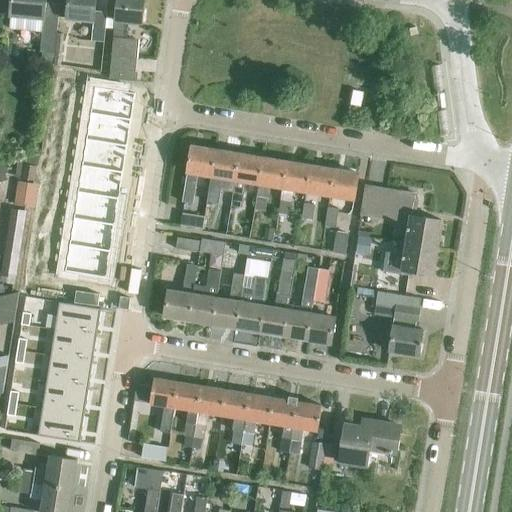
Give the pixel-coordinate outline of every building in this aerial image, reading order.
[(10,30),(43,33),(40,64),(54,66),(60,4),(47,3),(46,0),(11,0),(10,16),(11,16),(10,30)] [(91,40),(104,41),(105,29),(106,19),(107,10),(96,10),(96,0),(68,0),(66,19),(93,21),(91,40)] [(115,30),(115,31),(126,32),(127,20),(143,21),(145,0),(118,0),(116,20),(106,19),(105,29),(115,30)] [(126,32),(115,31),(111,78),(134,80),(136,58),(132,56),(133,48),(137,48),(138,38),(126,37),(126,32)] [(54,66),(62,67),(64,35),(57,34),(54,66)] [(94,87),(89,114),(132,121),(136,94),(94,87)] [(58,97),(56,109),(64,110),(66,98),(58,97)] [(56,109),(54,120),(62,122),(64,110),(56,109)] [(89,114),(85,140),(127,147),(132,121),(89,114)] [(85,140),(81,166),(123,173),(127,147),(85,140)] [(198,174),(211,177),(215,151),(191,147),(187,173),(182,203),(193,204),(198,174)] [(49,149),(48,161),(56,162),(58,150),(49,149)] [(211,177),(235,180),(239,155),(215,151),(211,177)] [(246,182),(259,184),(263,159),(239,155),(235,180),(231,206),(241,208),(246,182)] [(270,186),(282,188),(287,163),(263,159),(259,184),(254,210),(265,212),(270,186)] [(48,161),(46,173),(54,174),(56,162),(48,161)] [(287,163),(282,188),(278,214),(288,215),(293,190),(306,192),(310,167),(287,163)] [(23,179),(34,181),(36,167),(25,165),(23,179)] [(81,166),(77,193),(119,199),(123,173),(81,166)] [(333,171),(310,167),(306,192),(330,196),(333,171)] [(359,175),(333,171),(330,196),(354,200),(359,175)] [(207,202),(218,204),(221,190),(210,188),(207,202)] [(408,230),(406,243),(436,248),(440,220),(414,216),(417,196),(366,188),(361,215),(401,222),(400,229),(408,230)] [(77,193),(73,219),(115,226),(119,199),(77,193)] [(41,202),(39,213),(47,215),(49,203),(41,202)] [(302,218),(313,220),(316,206),(304,204),(302,218)] [(25,275),(28,209),(11,208),(8,274),(25,275)] [(328,208),(325,226),(336,228),(339,210),(328,208)] [(39,213),(37,225),(45,227),(47,215),(39,213)] [(181,226),(202,229),(204,218),(183,214),(181,226)] [(73,219),(69,245),(111,252),(115,226),(73,219)] [(337,232),(333,253),(345,255),(349,235),(337,232)] [(177,238),(176,249),(199,253),(201,242),(177,238)] [(35,240),(33,252),(41,253),(43,241),(35,240)] [(431,275),(436,248),(406,243),(404,255),(386,252),(383,271),(408,275),(409,272),(431,275)] [(69,245),(64,272),(106,279),(111,252),(69,245)] [(291,296),(296,261),(284,258),(275,309),(264,307),(259,332),(283,336),(289,304),(291,296)] [(163,317),(188,321),(192,295),(194,285),(197,266),(188,265),(183,294),(168,291),(163,317)] [(283,336),(307,340),(311,315),(313,302),(318,270),(305,267),(299,306),(289,304),(283,336)] [(192,295),(188,321),(211,324),(216,299),(218,284),(220,271),(210,269),(207,287),(194,285),(192,295)] [(318,270),(313,302),(324,304),(330,272),(318,270)] [(216,299),(211,324),(235,328),(240,303),(242,288),(244,275),(232,273),(230,286),(218,284),(216,299)] [(235,328),(259,332),(264,307),(269,279),(256,277),(254,290),(242,288),(240,303),(235,328)] [(0,290),(11,290),(10,280),(0,281),(0,290)] [(19,293),(0,297),(0,324),(13,322),(19,293)] [(59,303),(55,330),(97,337),(101,310),(59,303)] [(388,351),(420,356),(424,330),(415,328),(416,321),(419,321),(420,310),(395,306),(388,351)] [(23,313),(21,325),(30,326),(31,314),(23,313)] [(311,315),(307,340),(331,344),(335,318),(311,315)] [(55,330),(51,356),(93,363),(97,337),(55,330)] [(19,339),(17,351),(25,352),(27,340),(19,339)] [(17,351),(16,363),(24,364),(25,352),(17,351)] [(51,356),(46,383),(89,389),(93,363),(51,356)] [(169,434),(171,421),(173,408),(178,382),(154,379),(150,404),(165,407),(162,419),(160,433),(169,434)] [(150,397),(151,381),(140,380),(138,396),(150,397)] [(178,382),(173,408),(188,411),(184,436),(186,436),(193,438),(201,386),(178,382)] [(46,383),(42,409),(84,415),(89,389),(46,383)] [(201,386),(193,438),(202,439),(204,439),(208,414),(221,416),(226,390),(201,386)] [(232,444),(240,445),(249,394),(226,390),(221,416),(234,418),(232,431),(234,431),(232,444)] [(11,391),(9,403),(17,405),(19,393),(11,391)] [(255,421),(269,424),(273,398),(249,394),(240,445),(251,447),(255,421)] [(297,402),(273,398),(269,424),(284,426),(281,438),(279,452),(288,453),(290,440),(291,440),(293,428),(292,428),(297,402)] [(290,440),(288,453),(299,455),(303,430),(318,432),(322,406),(297,402),(292,428),(293,428),(291,440),(290,440)] [(9,403),(7,415),(15,417),(17,405),(9,403)] [(42,409),(38,436),(80,443),(84,415),(42,409)] [(398,456),(403,425),(364,418),(363,424),(346,422),(340,464),(369,468),(372,451),(398,456)] [(186,436),(184,448),(191,449),(193,438),(186,436)] [(193,438),(191,449),(201,450),(202,439),(193,438)] [(10,452),(38,457),(40,445),(12,440),(10,452)] [(141,458),(165,462),(167,448),(144,444),(141,458)] [(309,468),(321,470),(325,446),(313,444),(309,468)] [(22,480),(73,489),(77,460),(51,456),(49,470),(38,468),(37,471),(24,469),(22,480)] [(188,470),(189,491),(198,490),(197,470),(188,470)] [(68,511),(73,489),(22,480),(21,486),(20,494),(32,496),(32,498),(44,500),(41,511),(68,511)] [(284,486),(283,504),(307,506),(309,488),(284,486)] [(157,511),(158,508),(160,491),(148,490),(144,511),(157,511)] [(179,511),(182,495),(173,494),(170,511),(179,511)] [(205,511),(207,499),(197,497),(194,511),(205,511)]
